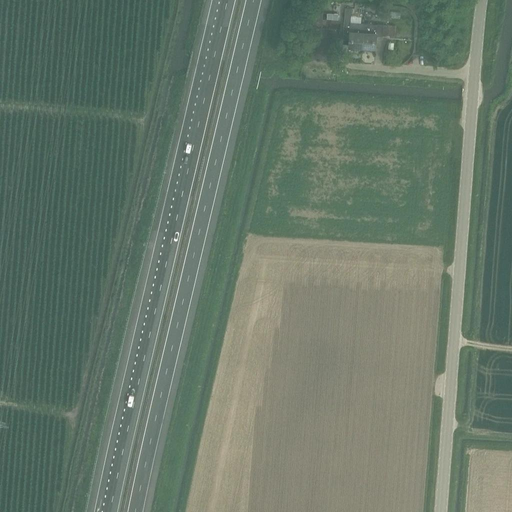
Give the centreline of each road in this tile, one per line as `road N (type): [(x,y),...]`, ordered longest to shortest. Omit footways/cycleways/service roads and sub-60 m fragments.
road 1 (motorway): [(135,511),(253,0)]
road 2 (motorway): [(227,0),(109,511)]
road 3 (unclassified): [(441,511),(482,0)]
